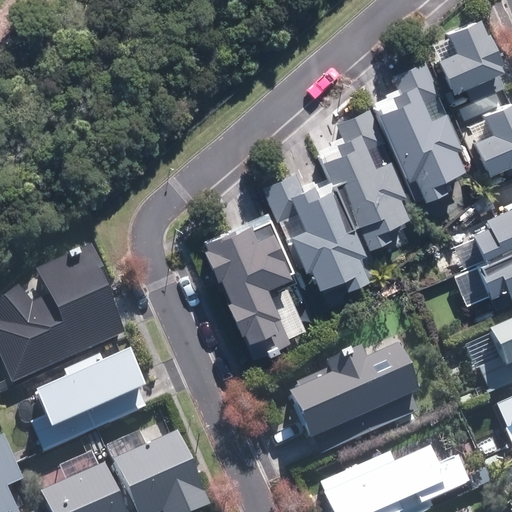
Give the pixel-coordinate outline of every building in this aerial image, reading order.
[(428,62),(443,96),(494,73),(471,20),(438,35),(447,54),(428,62)] [(394,93),(365,106),(411,206),(461,184),(447,153),(458,148),(420,63),(387,78),(394,93)] [(464,144),(479,177),(511,161),(511,116),(506,103),(474,117),(482,135),(464,144)] [(332,156),(315,164),(356,254),(405,232),(391,202),(403,196),(364,110),(331,125),(338,141),(327,146),(332,156)] [(291,173),(257,188),(310,305),(366,280),(318,177),(297,187),(291,173)] [(511,204),(476,221),(479,228),(463,235),(476,264),(511,248),(511,204)] [(254,216),(195,243),(248,361),(286,344),(261,290),(283,280),(254,216)] [(0,369),(8,387),(119,336),(100,295),(106,292),(86,249),(33,274),(44,301),(30,306),(15,289),(0,300),(0,369)] [(486,307),(511,295),(511,251),(469,270),(486,307)] [(511,321),(479,336),(491,364),(475,371),(486,396),(511,384),(511,321)] [(314,435),(322,452),(419,411),(412,395),(421,391),(400,342),(368,355),(362,342),(326,357),(330,366),(298,379),(301,386),(291,390),(311,436),(314,435)] [(15,404),(38,456),(142,411),(119,359),(15,404)] [(511,395),(489,405),(511,456),(511,395)] [(199,511),(167,438),(104,466),(124,511),(199,511)] [(18,483),(0,442),(0,511),(11,511),(2,490),(18,483)] [(421,511),(434,507),(430,498),(469,482),(457,454),(439,462),(432,445),(395,460),(391,450),(320,480),(333,511),(421,511)] [(113,511),(96,471),(31,499),(33,511),(113,511)]
